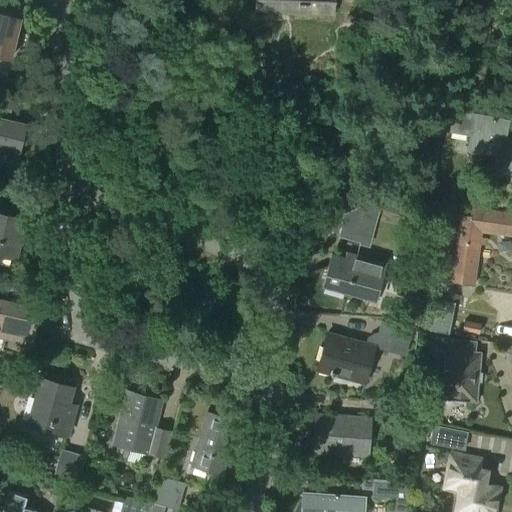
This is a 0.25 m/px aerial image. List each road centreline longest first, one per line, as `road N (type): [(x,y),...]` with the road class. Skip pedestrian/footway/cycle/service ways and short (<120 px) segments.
road 1 (residential): [(274,399),(66,332),(61,186)]
road 2 (residential): [(274,399),(280,274),(61,186)]
road 3 (residential): [(61,186),(61,0)]
